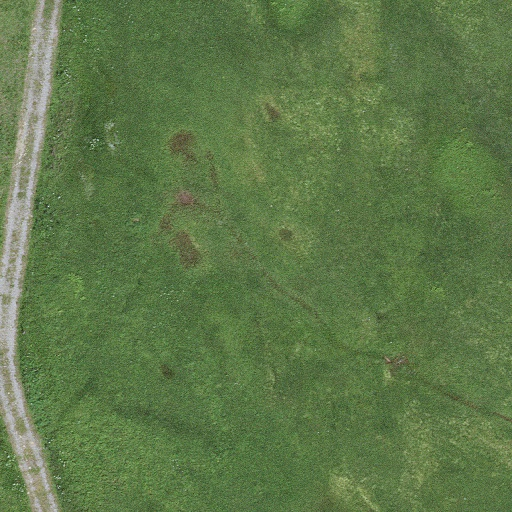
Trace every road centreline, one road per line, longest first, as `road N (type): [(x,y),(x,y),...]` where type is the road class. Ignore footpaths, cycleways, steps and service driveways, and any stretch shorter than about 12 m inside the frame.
road 1 (track): [(39,0),(0,263)]
road 2 (track): [(0,395),(32,511)]
